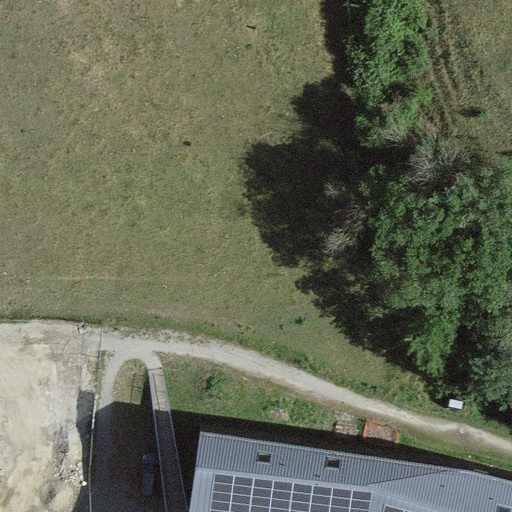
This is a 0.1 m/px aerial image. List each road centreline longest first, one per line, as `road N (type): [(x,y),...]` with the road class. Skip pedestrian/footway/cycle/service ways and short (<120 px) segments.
road 1 (track): [(133,340),(511,441)]
road 2 (track): [(0,331),(133,340)]
